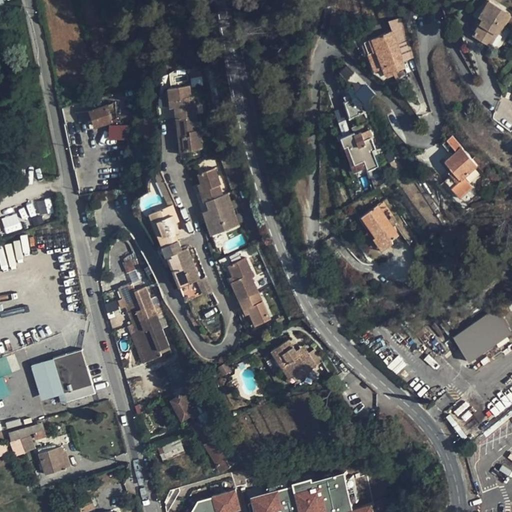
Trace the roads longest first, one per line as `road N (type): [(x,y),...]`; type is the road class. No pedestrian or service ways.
road 1 (residential): [(312,312),(323,294),(312,188),(324,50),(336,51),(389,99),(411,135),(429,140),(439,130),(424,47),(435,36),(454,46),(480,93)]
road 2 (residential): [(83,255),(122,220),(198,344),(222,350),(232,338),(180,194),(171,137)]
road 3 (tertiary): [(228,0),(262,180),(312,312)]
road 4 (residential): [(152,511),(83,255)]
road 5 (residential): [(83,255),(27,0)]
road 6 (tertiary): [(312,312),(423,418),(446,450),(459,511)]
